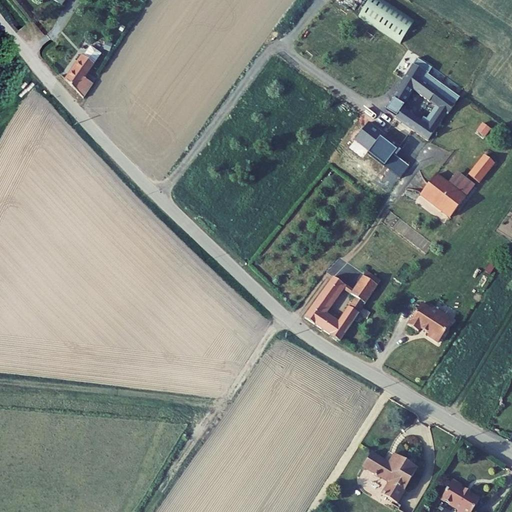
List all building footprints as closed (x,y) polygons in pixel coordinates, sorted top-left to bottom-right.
[(404,41),(416,19),(380,0),(369,0),(359,18),(404,41)] [(93,44),(67,77),(75,88),(103,52),(93,44)] [(395,119),(428,142),(459,102),(423,76),(429,65),(418,58),(393,99),(406,107),(416,91),(441,108),(430,125),(403,106),(395,119)] [(236,110),(243,101),(238,97),(231,106),(236,110)] [(369,118),(348,145),(375,166),(381,160),(396,172),(399,167),(405,172),(416,157),(395,141),(397,140),(369,118)] [(483,124),(477,131),(485,137),(491,129),(483,124)] [(480,185),(496,164),(485,155),(469,175),(480,185)] [(438,167),(422,186),(451,210),(467,191),(438,167)] [(371,266),(354,291),(365,299),(382,275),(371,266)] [(338,268),(333,275),(342,283),(347,275),(338,268)] [(307,309),(340,332),(365,299),(354,291),(338,313),(326,304),(342,283),(333,275),(307,309)] [(434,303),(424,297),(411,317),(421,324),(423,321),(431,326),(430,329),(440,336),(455,314),(435,301),(434,303)] [(391,464),(383,476),(397,485),(419,450),(397,437),(391,447),(372,435),(364,447),(391,464)] [(468,496),(471,498),(481,482),(462,471),(463,468),(454,463),(443,481),(459,491),(458,492),(459,495),(464,498),(468,497),(468,496)]
